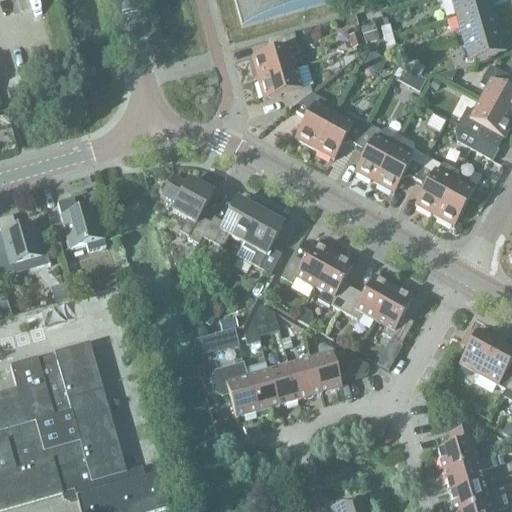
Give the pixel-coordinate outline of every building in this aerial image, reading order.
[(234,0),(242,29),(342,0),(234,0)] [(450,0),(456,19),(493,9),(490,0),(450,0)] [(456,19),(462,41),(499,31),(493,9),(456,19)] [(361,30),(365,45),(378,41),(374,27),(361,30)] [(384,40),(392,37),(389,27),(381,30),(384,40)] [(499,31),(462,41),(469,64),(505,53),(499,31)] [(292,35),(265,43),(269,55),(251,60),(258,82),(295,70),(291,57),(299,55),(292,35)] [(392,37),(384,40),(386,49),(395,47),(392,37)] [(412,73),(420,78),(425,70),(416,65),(412,73)] [(511,80),(490,68),(479,87),(486,91),(480,102),(511,120),(511,94),(505,91),(511,80)] [(295,70),(258,82),(264,103),(285,96),(290,113),(312,96),(309,88),(302,91),(295,70)] [(305,122),(295,141),(314,151),(333,116),(320,109),(324,103),(312,96),(290,113),(305,122)] [(511,120),(480,102),(473,114),(466,111),(456,129),(477,140),(483,130),(504,141),(511,126),(511,120)] [(362,135),(367,127),(347,116),(344,122),(333,116),(314,151),(334,162),(344,143),(355,149),(362,135)] [(400,139),(386,131),(382,132),(381,134),(367,127),(362,135),(355,149),(365,155),(354,174),(374,185),(393,150),(400,139)] [(422,169),(427,160),(416,154),(414,152),(415,151),(414,146),(400,139),(393,150),(374,185),(394,196),(404,177),(415,183),(422,169)] [(471,153),(492,164),(498,152),(478,141),(471,153)] [(422,169),(415,183),(425,188),(415,207),(434,218),(454,183),(459,174),(443,165),(438,166),(427,160),(422,169)] [(454,183),(434,218),(454,229),(481,180),(473,176),(465,190),(454,183)] [(188,239),(187,241),(198,247),(199,247),(203,240),(202,240),(211,225),(210,225),(200,219),(213,196),(190,183),(187,187),(173,179),(161,198),(176,207),(172,214),(186,222),(179,234),(188,239)] [(57,205),(71,252),(87,247),(89,254),(106,249),(94,206),(76,211),(73,201),(57,205)] [(225,226),(214,219),(210,225),(211,225),(202,240),(203,240),(222,251),(229,238),(243,246),(260,215),(238,202),(225,226)] [(236,259),(270,278),(281,257),(270,251),(283,227),(260,215),(243,246),(236,259)] [(0,233),(5,251),(0,252),(0,273),(1,279),(12,276),(13,276),(11,268),(28,264),(30,271),(50,265),(43,242),(39,243),(33,223),(16,228),(13,218),(0,221),(0,233)] [(293,258),(280,281),(292,287),(295,280),(314,291),(334,256),(314,245),(303,264),(293,258)] [(317,303),(329,309),(329,308),(341,314),(353,292),(343,286),(353,267),(334,256),(314,291),(321,295),(317,303)] [(374,324),(394,289),(374,278),(363,298),(353,292),(341,314),(356,323),(360,322),(363,317),(374,324)] [(394,289),(374,324),(385,330),(382,337),(401,347),(413,325),(403,319),(413,300),(394,289)] [(49,318),(69,314),(67,304),(47,308),(49,318)] [(253,321),(258,339),(279,334),(273,316),(261,308),(253,321)] [(253,321),(244,338),(245,341),(247,348),(260,344),(258,339),(253,321)] [(467,352),(459,367),(478,378),(492,353),(487,350),(490,343),(476,335),(476,336),(469,333),(460,348),(467,352)] [(0,511),(14,511),(63,498),(63,497),(66,496),(69,505),(77,502),(80,511),(169,511),(160,478),(146,482),(143,471),(127,476),(90,348),(89,348),(55,358),(55,359),(38,364),(38,363),(11,371),(17,393),(0,398),(0,511)] [(492,353),(478,378),(498,389),(505,393),(511,380),(511,375),(507,373),(511,363),(511,355),(502,349),(498,356),(492,353)] [(342,391),(332,356),(310,362),(320,397),(342,391)] [(310,362),(289,368),(299,403),(320,397),(310,362)] [(243,367),(215,375),(211,383),(215,395),(222,399),(229,397),(236,422),(257,415),(247,380),(243,367)] [(289,368),(268,374),(278,409),(299,403),(289,368)] [(268,374),(247,380),(257,415),(278,409),(268,374)] [(511,380),(505,393),(502,399),(511,404),(511,380)] [(437,453),(443,474),(478,464),(478,463),(472,442),(475,442),(472,430),(449,436),(452,448),(437,453)] [(478,464),(443,474),(449,495),(484,485),(481,474),(496,469),(493,459),(478,463),(478,464)] [(484,485),(449,495),(453,511),(468,511),(505,502),(502,491),(487,495),(484,485)] [(505,502),(468,511),(505,511),(508,511),(505,502)] [(334,511),(362,511),(360,503),(334,511)]
